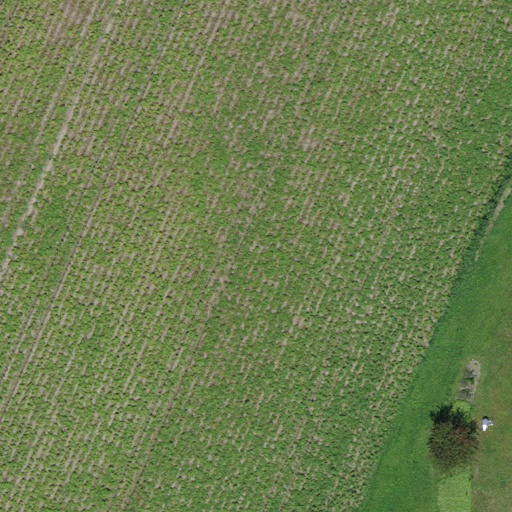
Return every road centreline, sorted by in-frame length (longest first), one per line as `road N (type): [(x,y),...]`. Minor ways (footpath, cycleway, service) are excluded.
road 1 (motorway): [(288,0),(250,511)]
road 2 (motorway): [(342,511),(376,0)]
